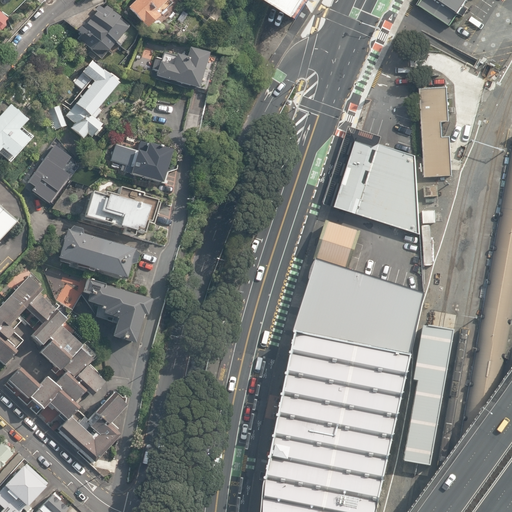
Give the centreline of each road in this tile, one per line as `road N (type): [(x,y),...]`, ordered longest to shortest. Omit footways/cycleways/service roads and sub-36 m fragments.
road 1 (secondary): [(338,56),(320,52),(292,65),(249,143),(186,316),(138,511)]
road 2 (secondary): [(216,511),(250,327),(338,56)]
road 3 (residential): [(119,511),(0,411)]
